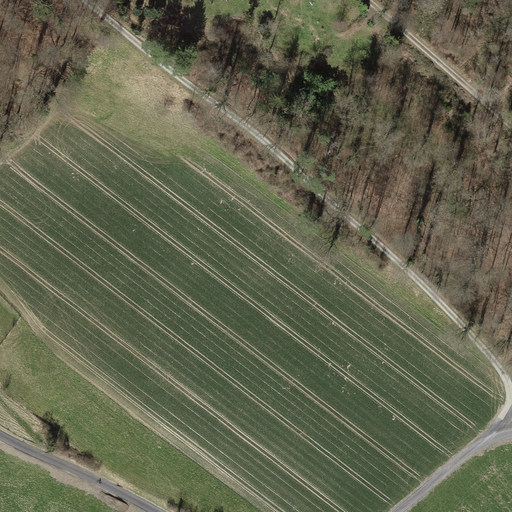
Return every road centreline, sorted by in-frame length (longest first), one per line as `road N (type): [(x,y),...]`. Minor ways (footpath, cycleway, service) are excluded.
road 1 (track): [(511,396),(463,325),(270,144),(82,0)]
road 2 (track): [(511,122),(367,0)]
